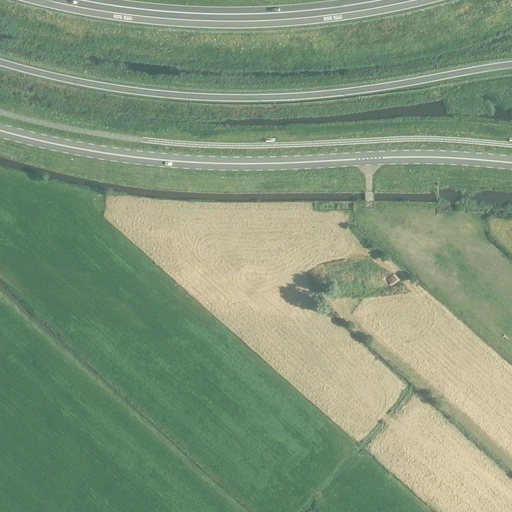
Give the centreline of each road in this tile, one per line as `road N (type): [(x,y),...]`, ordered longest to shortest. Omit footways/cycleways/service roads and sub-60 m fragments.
road 1 (trunk): [(0,64),(108,90),(247,100),(511,67)]
road 2 (secondary): [(511,162),(183,161),(0,130)]
road 3 (trunk): [(79,0),(231,14),(380,0)]
